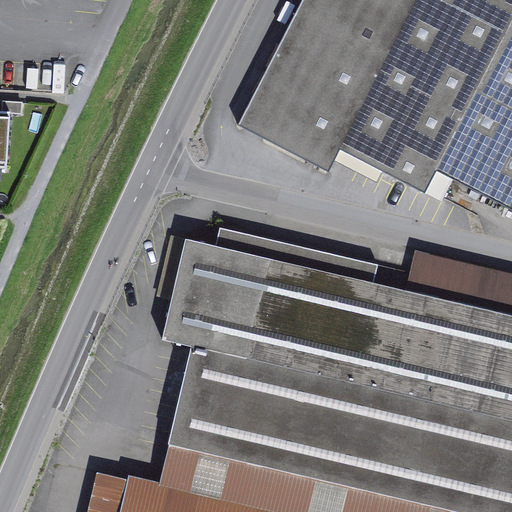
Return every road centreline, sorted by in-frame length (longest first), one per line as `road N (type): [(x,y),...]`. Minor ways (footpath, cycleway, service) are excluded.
road 1 (residential): [(2,511),(151,166)]
road 2 (unclassified): [(151,166),(197,185),(511,260)]
road 3 (unclassified): [(0,284),(125,0)]
road 4 (residential): [(151,166),(236,0)]
